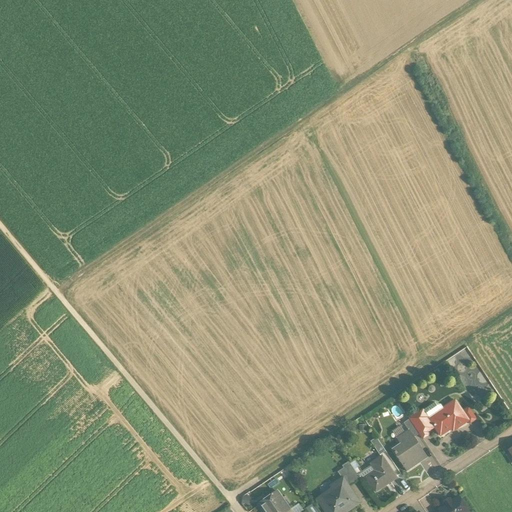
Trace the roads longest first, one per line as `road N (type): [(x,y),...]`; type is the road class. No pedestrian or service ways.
road 1 (track): [(0,223),(230,498),(511,310)]
road 2 (track): [(481,0),(74,277)]
road 3 (residential): [(390,511),(496,440)]
